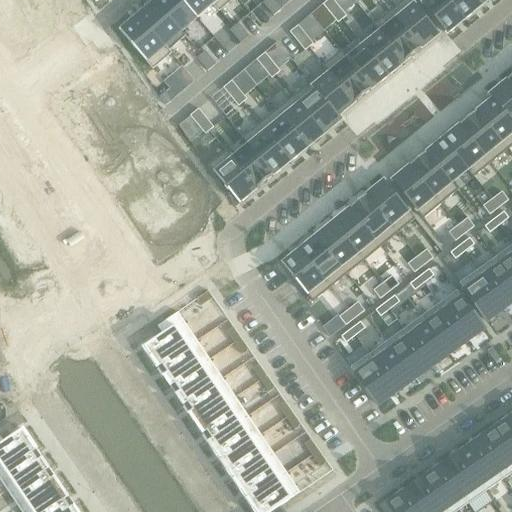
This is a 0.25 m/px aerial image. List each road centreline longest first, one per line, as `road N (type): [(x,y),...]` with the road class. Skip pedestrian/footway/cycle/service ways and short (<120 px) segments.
road 1 (residential): [(511,4),(241,222),(234,235),(246,271)]
road 2 (residential): [(246,271),(381,467)]
road 3 (residential): [(0,73),(8,85),(128,0)]
road 4 (residential): [(511,376),(381,467)]
